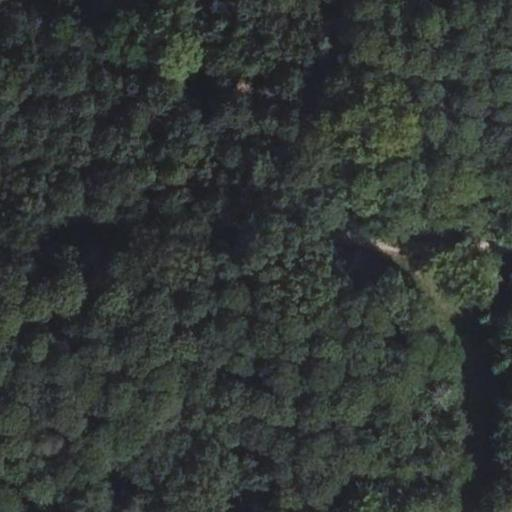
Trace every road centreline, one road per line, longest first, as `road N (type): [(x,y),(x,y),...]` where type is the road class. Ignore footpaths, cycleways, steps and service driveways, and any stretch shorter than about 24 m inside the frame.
road 1 (track): [(511,246),(423,253),(249,233),(0,246)]
road 2 (track): [(464,511),(480,408),(423,253)]
